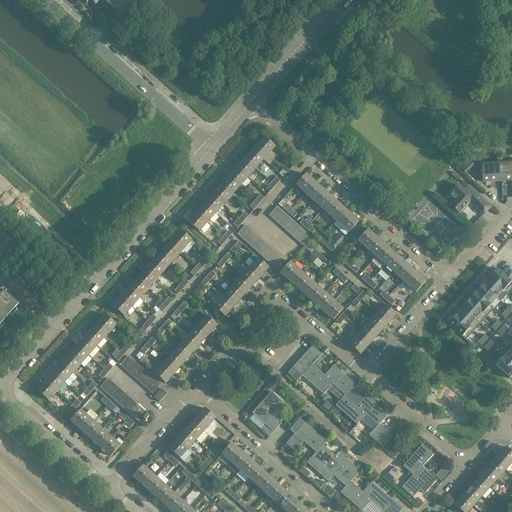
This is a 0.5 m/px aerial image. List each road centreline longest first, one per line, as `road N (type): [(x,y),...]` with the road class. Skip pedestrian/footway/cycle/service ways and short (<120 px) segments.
road 1 (residential): [(451,279),(252,102)]
road 2 (residential): [(53,322),(212,146)]
road 3 (residential): [(109,487),(4,396),(4,379),(53,322)]
road 4 (residential): [(364,373),(279,301),(199,388)]
road 5 (unclassified): [(212,146),(45,0)]
road 6 (residential): [(199,388),(335,511)]
road 7 (unclassified): [(252,102),(345,0)]
road 8 (residential): [(465,463),(364,373)]
road 9 (residential): [(109,487),(199,388)]
road 10 (residential): [(364,373),(451,279)]
